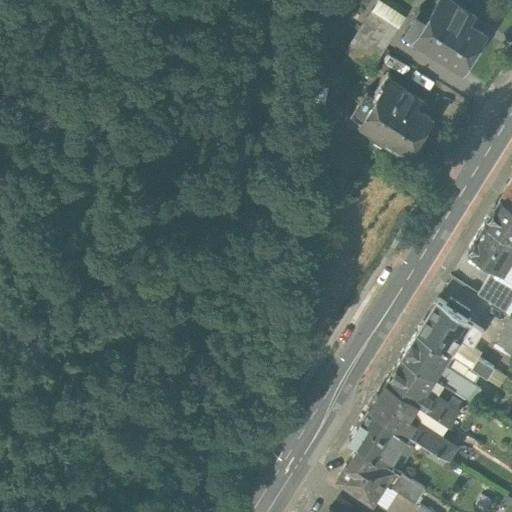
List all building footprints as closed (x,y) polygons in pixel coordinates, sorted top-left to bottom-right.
[(473,16),(449,0),(438,0),(429,15),(421,9),(405,34),(462,70),(474,52),(472,51),(484,33),(469,23),(473,16)] [(397,28),(372,11),(358,32),(384,49),(397,28)] [(384,49),(358,32),(345,53),(371,70),(384,49)] [(387,79),(375,98),(366,92),(350,117),(408,154),(420,136),(419,136),(431,117),(414,107),(419,99),(387,79)] [(62,175),(51,170),(40,195),(51,200),(62,175)] [(511,204),(500,197),(484,221),(511,238),(511,204)] [(511,238),(484,221),(467,248),(501,270),(511,252),(511,238)] [(511,297),(511,286),(490,272),(477,292),(504,310),(511,297)] [(452,307),(437,298),(416,331),(447,351),(452,354),(462,339),(458,336),(469,318),(465,315),(468,310),(455,301),(452,307)] [(511,315),(509,314),(503,324),(505,325),(499,335),(502,337),(495,346),(511,356),(511,315)] [(447,351),(416,331),(401,355),(432,375),(447,351)] [(432,375),(401,355),(385,380),(417,400),(423,389),(432,375)] [(493,365),(479,356),(472,367),(486,376),(493,365)] [(417,400),(385,380),(374,398),(372,397),(368,403),(369,404),(401,425),(408,414),(417,400)] [(469,389),(457,382),(453,388),(465,395),(469,389)] [(459,405),(433,388),(430,393),(423,389),(417,400),(450,421),(459,405)] [(401,425),(369,404),(349,437),(358,443),(388,463),(388,462),(409,430),(401,425)] [(456,442),(430,424),(430,425),(418,416),(413,417),(408,414),(401,425),(409,430),(448,455),(456,442)] [(388,463),(358,443),(336,477),(371,500),(383,480),(390,485),(391,484),(414,500),(423,486),(399,470),(388,462),(388,463)] [(435,511),(420,502),(413,511),(435,511)]
